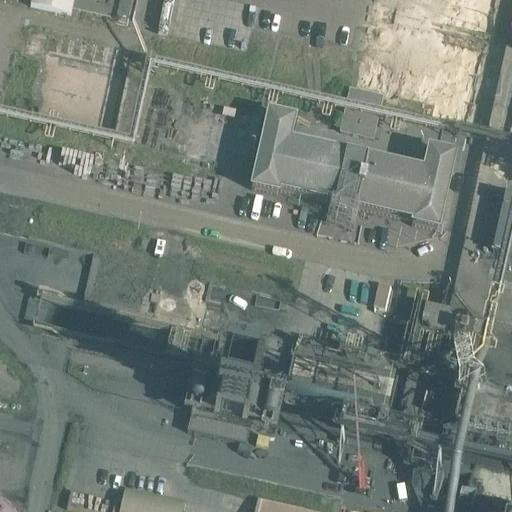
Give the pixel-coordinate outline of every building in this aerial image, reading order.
[(31,0),(29,8),(70,17),(71,11),(125,23),(130,0),(31,0)] [(385,114),(464,129),(486,14),(410,0),(395,0),(389,35),(415,39),(406,89),(390,86),(385,114)] [(381,100),(349,93),(340,134),(372,141),(372,139),(378,141),(379,132),(374,131),(381,100)] [(292,122),(267,117),(251,191),(275,197),(276,193),(412,223),(411,227),(436,233),(453,159),(428,153),(428,154),(420,152),(415,173),(287,145),(289,133),(296,135),(298,126),(291,124),(292,122)] [(511,198),(507,197),(494,252),(511,256),(511,198)] [(511,329),(501,328),(498,352),(511,353),(511,329)] [(511,396),(469,387),(458,428),(511,440),(511,396)] [(249,432),(190,418),(186,434),(245,447),(249,432)] [(123,490),(120,502),(120,504),(118,511),(180,511),(183,504),(123,490)] [(254,511),(304,511),(257,501),(255,508),(254,511)]
